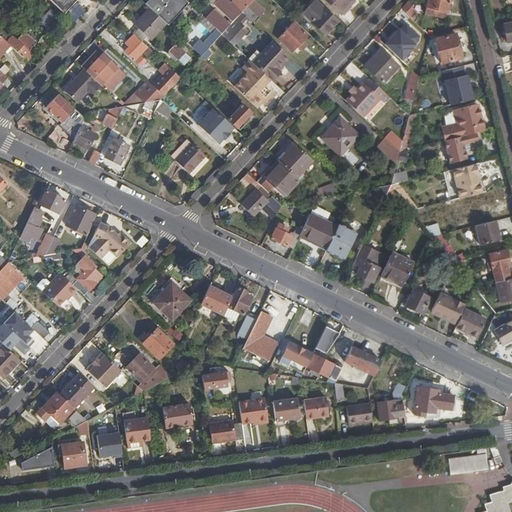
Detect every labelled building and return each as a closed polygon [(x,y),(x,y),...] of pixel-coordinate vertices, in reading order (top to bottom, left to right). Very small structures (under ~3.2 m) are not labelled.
[(148,0),(145,3),(149,7),(165,22),(171,16),(173,17),(180,9),(178,7),(184,0),(148,0)] [(184,0),(178,7),(180,9),(187,2),(185,0),(184,0)] [(213,9),(205,18),(221,33),(242,11),(243,10),(248,5),(252,0),(233,0),(232,2),(229,0),(218,0),(214,4),(224,12),(220,15),(213,9)] [(338,20),(317,0),(313,0),(302,13),(325,34),(338,20)] [(325,0),(341,14),(353,0),(325,0)] [(413,0),(408,0),(400,9),(405,14),(416,2),(413,0)] [(428,0),(426,12),(444,17),(449,0),(428,0)] [(248,5),(243,10),(242,11),(243,13),(253,23),(260,16),(248,5)] [(165,22),(149,7),(134,24),(138,28),(148,38),(150,40),(165,23),(165,22)] [(56,16),(49,10),(39,21),(46,27),(56,16)] [(250,26),(253,23),(243,13),(240,17),(250,26)] [(171,16),(165,22),(165,23),(167,24),(173,17),(171,16)] [(233,29),(225,37),(233,44),(247,30),(238,20),(231,27),(233,29)] [(405,20),(394,31),(387,25),(378,35),(402,58),(422,37),(405,20)] [(306,35),(292,23),(278,39),(291,51),(306,35)] [(0,35),(11,46),(27,61),(32,55),(30,53),(26,50),(34,41),(24,33),(17,40),(12,36),(10,37),(0,28),(0,35)] [(143,43),(148,38),(138,28),(133,33),(143,43)] [(461,58),(455,34),(427,40),(423,45),(425,53),(431,56),(434,55),(435,64),(461,58)] [(4,54),(11,46),(0,35),(0,54),(2,52),(4,54)] [(140,66),(153,52),(147,46),(146,48),(132,35),(125,43),(130,47),(125,52),(128,55),(140,66)] [(48,50),(53,46),(42,36),(38,41),(48,50)] [(288,55),(272,40),(252,62),(253,63),(270,79),(279,69),(277,67),(288,55)] [(26,50),(30,53),(38,45),(34,41),(26,50)] [(185,52),(176,44),(168,51),(178,60),(185,52)] [(398,66),(380,49),(365,65),(383,82),(398,66)] [(83,69),(86,71),(101,55),(96,50),(81,67),(83,69)] [(210,54),(205,50),(200,55),(205,60),(210,54)] [(101,86),(107,91),(123,74),(116,67),(101,54),(101,55),(86,71),(101,86)] [(280,70),(291,58),(288,55),(277,67),(279,69),(280,70)] [(250,75),(236,89),(254,105),(258,100),(269,89),(266,86),(271,80),(270,79),(253,63),(246,71),(250,75)] [(412,70),(419,76),(424,71),(418,65),(412,70)] [(441,71),(443,78),(467,72),(465,66),(441,71)] [(163,96),(180,77),(169,67),(152,85),(163,96)] [(86,71),(83,69),(64,90),(77,102),(86,93),(91,96),(101,86),(86,71)] [(280,70),(279,69),(270,79),(271,80),(272,81),(281,72),(280,70)] [(408,99),(412,101),(415,92),(419,76),(412,70),(404,98),(408,99)] [(349,90),(342,97),(360,114),(377,95),(381,99),(386,93),(367,75),(362,80),(360,78),(353,85),(349,90)] [(438,83),(445,106),(466,101),(460,77),(438,83)] [(159,99),(163,96),(152,85),(150,83),(138,94),(146,102),(159,99)] [(170,106),(181,94),(176,89),(164,100),(170,106)] [(273,92),(269,89),(258,100),(262,104),(273,92)] [(75,109),(58,92),(45,106),(61,123),(75,109)] [(412,101),(409,115),(420,112),(425,94),(415,92),(412,101)] [(167,106),(159,99),(154,110),(163,114),(167,106)] [(185,113),(197,124),(212,107),(204,100),(191,114),(187,110),(185,113)] [(442,131),(445,140),(462,135),(484,129),(480,113),(478,113),(476,103),(460,107),(464,125),(442,131)] [(250,112),(241,104),(228,118),(237,127),(250,112)] [(112,128),(123,106),(110,109),(108,113),(106,112),(101,122),(112,128)] [(227,132),(233,126),(212,107),(197,124),(217,143),(222,137),(224,138),(228,133),(227,132)] [(84,118),(79,113),(73,127),(78,130),(80,126),(82,121),(84,118)] [(359,135),(340,118),(321,138),(340,156),(359,135)] [(90,125),(82,121),(80,126),(87,129),(90,125)] [(87,129),(80,126),(78,130),(72,141),(86,149),(96,128),(90,125),(87,129)] [(462,135),(445,140),(450,163),(467,159),(462,135)] [(400,151),(385,137),(376,146),(396,165),(400,151)] [(127,145),(113,138),(104,156),(119,163),(122,156),(125,158),(127,152),(125,150),(127,145)] [(205,155),(191,142),(174,160),(188,173),(205,155)] [(279,162),(298,180),(315,162),(293,142),(287,148),(290,151),(279,162)] [(95,163),(102,149),(95,145),(88,159),(95,163)] [(287,148),(276,160),(279,162),(290,151),(287,148)] [(205,155),(188,173),(191,176),(208,159),(205,155)] [(467,159),(450,163),(452,169),(469,165),(467,159)] [(285,196),(299,181),(298,180),(279,162),(265,178),(263,176),(257,182),(269,193),(275,187),(285,196)] [(469,165),(452,169),(459,198),(482,193),(480,181),(477,182),(475,174),(478,173),(475,163),(469,165)] [(406,170),(394,174),(391,184),(399,182),(408,180),(406,170)] [(277,213),(281,205),(269,193),(257,182),(247,172),(238,183),(250,194),(243,202),(242,203),(254,214),(260,208),(272,219),(277,213)] [(320,196),(336,193),(334,183),(318,186),(320,196)] [(400,188),(395,189),(396,190),(412,210),(423,207),(421,199),(417,199),(414,185),(413,185),(413,184),(408,185),(408,186),(400,188)] [(395,189),(391,185),(390,185),(384,198),(390,201),(396,190),(395,189)] [(64,199),(45,190),(39,204),(58,213),(64,199)] [(459,198),(455,199),(461,222),(476,219),(474,208),(473,206),(488,201),(489,204),(501,202),(498,191),(486,194),(486,192),(482,193),(459,198)] [(87,234),(96,214),(75,204),(66,225),(87,234)] [(33,207),(29,217),(38,221),(43,211),(33,207)] [(337,226),(310,213),(299,235),(314,242),(315,240),(327,247),(337,226)] [(110,247),(118,254),(132,240),(121,229),(118,232),(109,223),(108,224),(100,220),(89,244),(102,256),(110,247)] [(495,221),(475,226),(480,244),(500,239),(495,221)] [(428,225),(431,236),(441,233),(437,222),(428,225)] [(270,238),(292,249),(297,239),(282,231),(285,225),(279,223),(277,228),(275,228),(270,238)] [(327,247),(325,252),(342,261),(356,234),(338,225),(337,226),(327,247)] [(37,236),(26,258),(28,257),(39,255),(41,255),(45,254),(53,236),(46,233),(43,239),(37,236)] [(63,241),(53,236),(45,254),(58,252),(63,241)] [(381,254),(361,244),(351,267),(359,271),(357,274),(372,281),(379,266),(378,262),(381,254)] [(449,244),(443,249),(453,262),(462,260),(449,244)] [(76,289),(83,295),(101,276),(91,266),(95,261),(81,247),(72,249),(81,258),(77,262),(85,270),(77,278),(71,284),(76,289)] [(41,255),(50,264),(52,261),(61,259),(61,255),(67,253),(66,250),(58,252),(45,254),(41,255)] [(489,254),(496,282),(497,282),(511,279),(508,266),(510,266),(507,250),(489,254)] [(392,252),(380,275),(402,286),(413,263),(392,252)] [(39,255),(28,257),(30,264),(41,262),(39,255)] [(462,260),(453,262),(464,275),(470,270),(462,260)] [(7,261),(0,269),(0,297),(1,299),(12,288),(3,280),(4,279),(6,280),(16,269),(7,261)] [(70,271),(64,277),(71,284),(77,278),(70,271)] [(42,290),(57,305),(64,298),(68,294),(70,295),(76,289),(71,284),(64,277),(59,272),(50,282),(42,290)] [(40,276),(34,282),(42,290),(50,282),(45,278),(40,276)] [(511,278),(511,279),(497,282),(502,303),(511,300),(511,278)] [(190,300),(171,282),(153,301),(172,319),(190,300)] [(443,319),(454,324),(455,321),(463,305),(464,303),(453,297),(456,291),(443,284),(439,292),(431,309),(433,313),(438,316),(441,314),(445,316),(443,319)] [(200,303),(223,314),(232,296),(209,285),(200,303)] [(246,293),(247,290),(238,286),(228,307),(242,314),(251,296),(246,293)] [(430,297),(414,289),(406,305),(407,308),(412,310),(415,309),(423,313),(430,297)] [(11,309),(17,305),(12,297),(5,301),(11,309)] [(464,309),(465,306),(463,305),(455,321),(458,322),(464,309)] [(458,322),(455,327),(477,337),(485,319),(464,309),(458,322)] [(256,320),(243,347),(270,360),(278,341),(265,335),(273,317),(261,310),(256,320)] [(14,312),(0,327),(0,342),(2,344),(10,352),(15,347),(24,355),(35,342),(29,337),(35,331),(14,312)] [(233,345),(242,349),(243,347),(256,320),(247,315),(233,345)] [(511,319),(493,330),(502,345),(511,338),(511,319)] [(49,331),(37,321),(32,326),(44,336),(49,331)] [(340,333),(325,326),(316,347),(326,352),(340,333)] [(159,358),(173,343),(157,328),(149,336),(145,332),(139,339),(159,358)] [(281,361),(304,371),(306,366),(313,353),(290,342),(281,361)] [(10,352),(2,344),(0,345),(0,375),(3,378),(20,361),(10,352)] [(352,346),(345,361),(374,375),(381,360),(352,346)] [(120,349),(110,359),(123,371),(125,367),(142,383),(154,370),(156,368),(139,352),(131,360),(120,349)] [(110,359),(104,353),(98,359),(94,364),(88,370),(105,386),(121,369),(110,359)] [(329,377),(326,382),(334,383),(343,364),(335,360),(334,363),(313,353),(306,366),(311,368),(309,372),(318,376),(320,373),(329,377)] [(140,385),(143,390),(165,380),(160,375),(154,370),(142,383),(140,385)] [(202,375),(204,389),(228,386),(227,381),(230,380),(229,371),(202,375)] [(88,380),(79,372),(59,394),(64,399),(74,408),(94,386),(88,380)] [(160,375),(165,380),(172,376),(167,372),(160,375)] [(343,384),(334,383),(336,398),(345,397),(343,384)] [(380,419),(404,416),(401,393),(404,388),(397,385),(393,393),(394,399),(377,401),(380,419)] [(440,388),(417,385),(413,415),(425,417),(426,413),(437,414),(440,388)] [(59,394),(56,391),(36,414),(44,421),(50,414),(60,423),(74,408),(64,399),(59,394)] [(304,400),(307,419),(329,416),(326,397),(304,400)] [(241,422),(242,423),(252,422),(258,421),(260,423),(266,422),(267,420),(264,398),(238,402),(241,422)] [(298,398),(271,401),(274,421),(300,417),(298,398)] [(190,403),(162,407),(166,427),(193,424),(190,403)] [(349,424),(372,420),(370,403),(346,406),(349,424)] [(86,420),(76,410),(68,418),(76,425),(86,420)] [(151,440),(148,420),(124,424),(127,440),(142,438),(142,441),(151,440)] [(233,423),(233,420),(209,424),(212,443),(236,440),(233,423)] [(242,423),(241,422),(233,423),(236,440),(244,438),(242,423)] [(119,433),(96,436),(99,458),(122,455),(119,433)] [(142,438),(127,440),(127,443),(128,448),(143,445),(142,441),(142,438)] [(93,461),(91,445),(83,446),(83,440),(60,443),(62,454),(65,454),(66,465),(75,463),(75,467),(87,466),(86,462),(93,461)] [(29,441),(18,447),(21,453),(32,447),(29,441)] [(52,447),(20,463),(21,471),(54,467),(52,447)] [(497,447),(490,448),(496,464),(502,462),(500,455),(497,447)] [(486,454),(448,459),(450,474),(488,469),(486,454)] [(511,481),(510,485),(503,488),(503,491),(489,495),(491,502),(484,504),(486,511),(485,511),(509,511),(508,503),(511,501),(511,481)]
